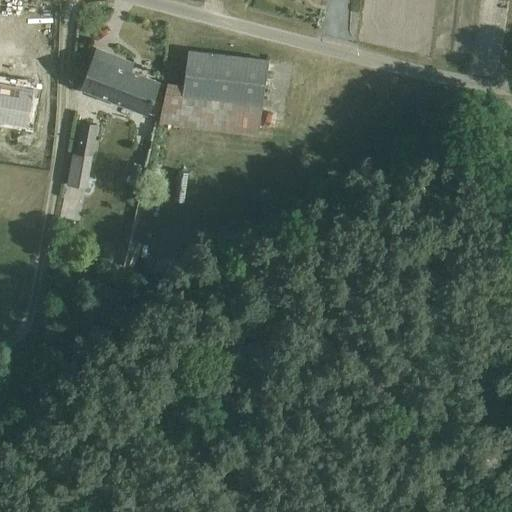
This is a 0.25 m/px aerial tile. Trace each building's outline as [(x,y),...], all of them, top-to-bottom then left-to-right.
[(82,86),(148,112),(160,82),(130,70),(133,63),(97,48),(82,86)] [(168,82),(162,123),(261,133),(264,104),(267,80),(269,60),(188,50),(186,70),(185,84),(168,82)] [(0,120),(24,125),(31,87),(0,81),(0,120)] [(98,125),(82,122),(77,154),(92,157),(98,125)] [(137,185),(142,166),(133,164),(129,183),(137,185)]
